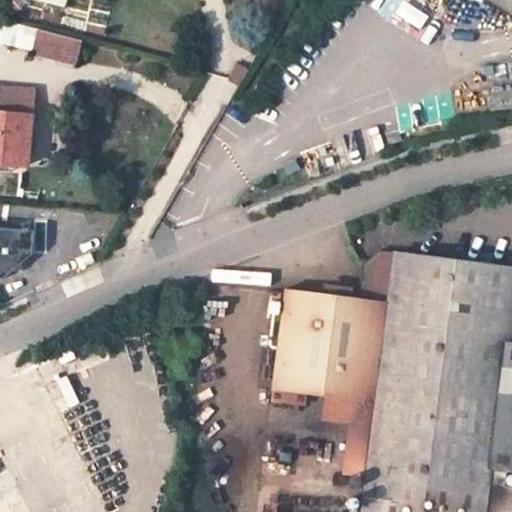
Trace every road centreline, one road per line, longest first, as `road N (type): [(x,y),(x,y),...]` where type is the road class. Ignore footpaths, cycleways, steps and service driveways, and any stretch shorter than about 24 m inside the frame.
road 1 (residential): [(0,336),(158,265),(402,172),(511,157)]
road 2 (unknown): [(202,248),(256,169),(318,120),(409,78),(511,58)]
